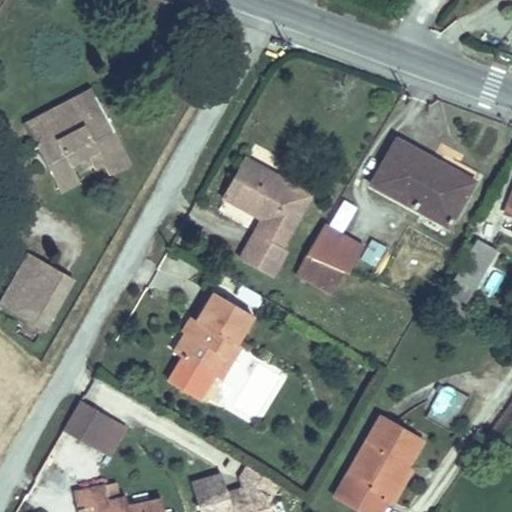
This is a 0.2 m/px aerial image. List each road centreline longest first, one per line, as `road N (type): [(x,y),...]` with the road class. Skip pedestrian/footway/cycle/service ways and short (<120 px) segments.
road 1 (residential): [(265,4),(0,485)]
road 2 (tertiary): [(401,55),(265,4)]
